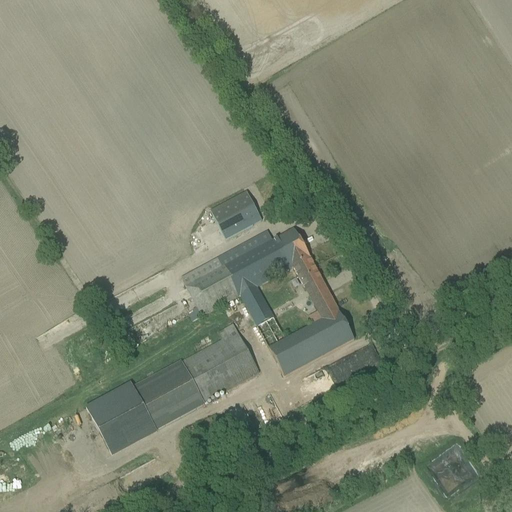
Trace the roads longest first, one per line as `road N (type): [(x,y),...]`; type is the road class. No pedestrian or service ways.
road 1 (unclassified): [(174,0),(396,339),(408,344),(511,289)]
road 2 (track): [(408,344),(406,364),(391,377),(137,511)]
road 3 (track): [(424,373),(168,511)]
road 4 (track): [(511,504),(424,373)]
